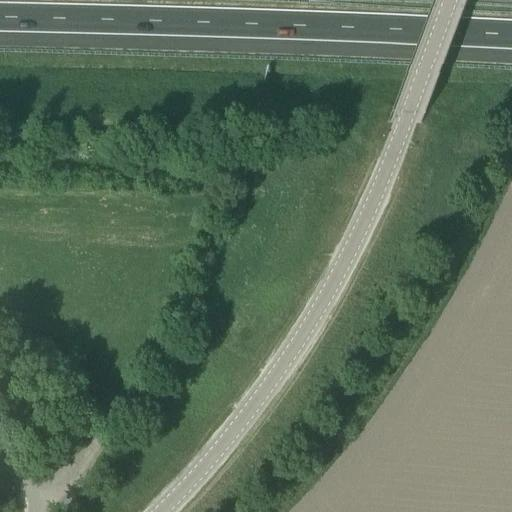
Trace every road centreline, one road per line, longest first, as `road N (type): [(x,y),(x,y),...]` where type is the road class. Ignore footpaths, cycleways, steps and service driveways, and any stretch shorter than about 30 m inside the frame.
road 1 (unclassified): [(158,511),(290,348),(334,272),(449,0)]
road 2 (motorway): [(0,19),(511,35)]
